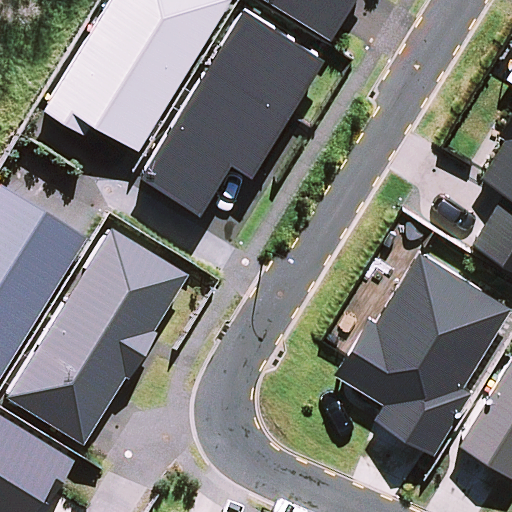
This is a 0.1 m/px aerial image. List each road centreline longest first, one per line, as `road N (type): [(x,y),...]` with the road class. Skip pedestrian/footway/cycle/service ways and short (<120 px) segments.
road 1 (residential): [(234,374),(465,0)]
road 2 (residential): [(358,511),(262,471),(241,451),(230,425),(234,374)]
